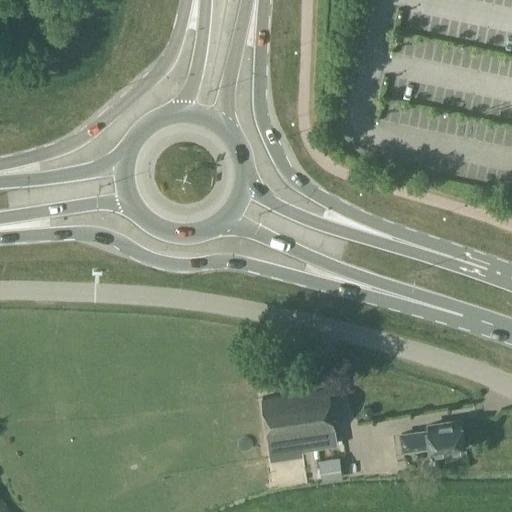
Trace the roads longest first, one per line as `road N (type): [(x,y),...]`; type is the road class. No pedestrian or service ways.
road 1 (primary): [(0,236),(84,233),(164,264),(231,262),(464,316)]
road 2 (primary): [(490,270),(327,202),(289,174),(264,121),(257,0)]
road 3 (unclassified): [(0,289),(113,290),(305,321)]
road 4 (primary): [(186,0),(175,49),(148,85),(74,142),(0,164)]
road 5 (primary): [(219,227),(263,236),(464,316)]
road 6 (primary): [(490,270),(320,224),(247,184)]
road 7 (unclassified): [(511,387),(305,321)]
road 8 (primary): [(0,221),(131,206)]
road 9 (primary): [(221,125),(247,0)]
road 10 (primary): [(124,163),(0,180)]
